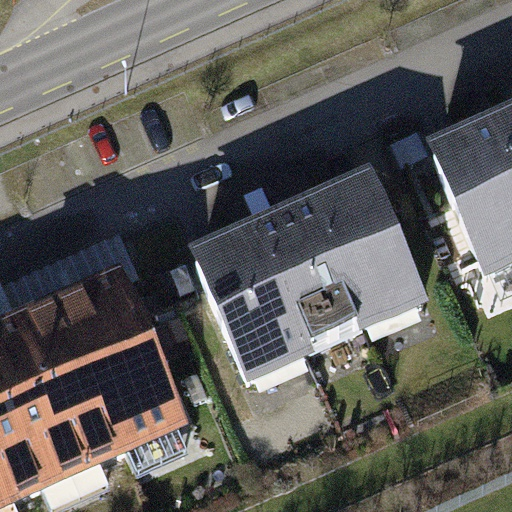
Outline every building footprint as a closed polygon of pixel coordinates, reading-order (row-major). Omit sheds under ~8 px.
[(511,104),(507,107),(479,120),(511,191),(511,104)] [(449,134),(421,146),(483,279),(511,265),(511,191),(479,120),(449,134)] [(328,187),(301,199),(366,343),(425,316),(360,173),(328,187)] [(274,211),(242,226),(306,369),(366,343),(301,199),(274,211)] [(214,238),(182,252),(247,396),(306,369),(242,226),(214,238)] [(106,278),(0,324),(0,507),(174,430),(106,278)]
